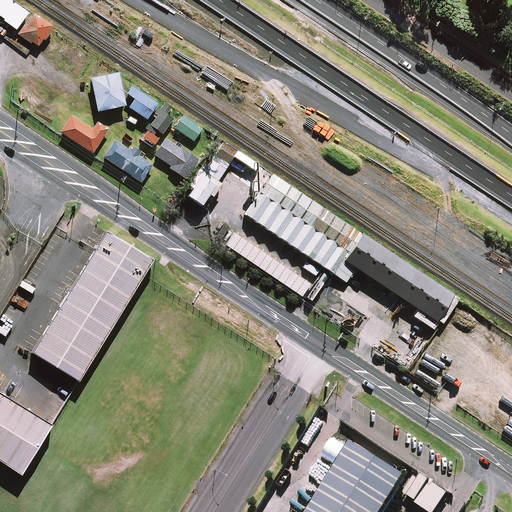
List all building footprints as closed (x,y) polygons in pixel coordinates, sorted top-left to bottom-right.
[(18,82),(51,59),(61,67),(77,48),(63,36),(48,54),(40,43),(7,66),(18,82)] [(148,94),(97,77),(91,95),(142,112),(148,94)] [(62,104),(49,104),(49,126),(62,126),(62,104)] [(136,118),(124,110),(107,137),(115,142),(112,145),(123,152),(125,149),(141,158),(157,132),(148,126),(144,133),(132,125),(136,118)] [(72,115),(65,115),(63,130),(71,131),(72,115)] [(182,117),(174,129),(192,142),(201,130),(182,117)] [(108,146),(96,122),(79,131),(90,155),(108,146)] [(201,156),(171,135),(161,149),(191,170),(201,156)] [(228,167),(211,156),(200,172),(197,170),(186,188),(191,190),(185,198),(200,207),(207,196),(210,198),(219,185),(217,183),(228,167)] [(343,237),(255,178),(241,198),(329,257),(343,237)] [(145,276),(155,260),(108,231),(33,352),(80,381),(145,276)] [(309,285),(233,234),(225,247),(300,297),(309,285)] [(53,425),(0,392),(0,460),(22,476),(53,425)] [(385,511),(404,482),(350,450),(312,511),(385,511)] [(435,511),(446,496),(416,476),(402,497),(423,511),(435,511)]
